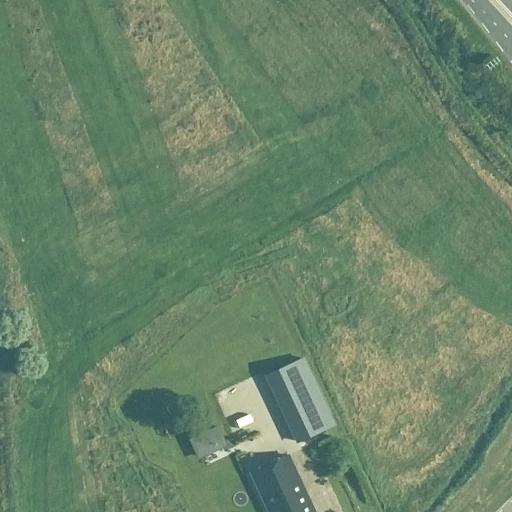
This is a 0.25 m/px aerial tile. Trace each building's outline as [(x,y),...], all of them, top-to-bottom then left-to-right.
[(299,442),(326,430),(333,426),(302,360),(266,377),(297,443),(299,442)] [(218,368),(198,386),(207,396),(227,378),(218,368)] [(235,453),(265,445),(259,421),(228,429),(235,453)] [(216,428),(190,440),(199,458),(224,446),(216,428)] [(309,511),(311,511),(286,457),(250,474),(267,511),(309,511)]
